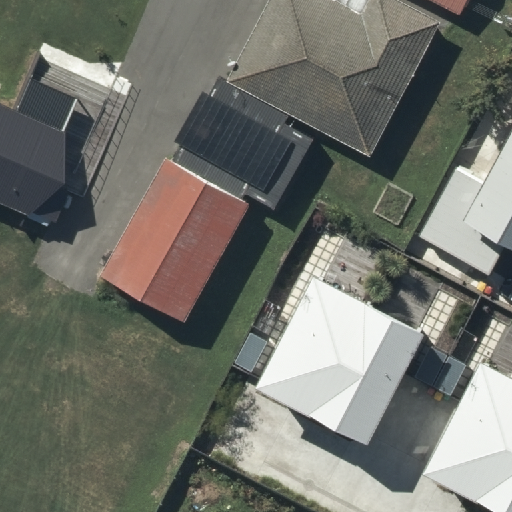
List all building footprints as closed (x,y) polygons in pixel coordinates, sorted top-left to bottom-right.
[(373,0),(365,12),(341,0),(272,0),(232,83),(375,159),(443,23),(400,0),(373,0)] [(479,0),(432,0),(471,18),(479,0)] [(0,208),(35,224),(76,133),(0,98),(0,208)] [(511,133),(487,182),(464,171),(433,231),(489,259),(507,225),(511,227),(511,133)] [(256,202),(172,156),(107,278),(192,324),(256,202)] [(435,321),(321,262),(257,385),(372,444),(435,321)] [(511,511),(511,360),(489,349),(425,472),(506,511),(511,511)]
